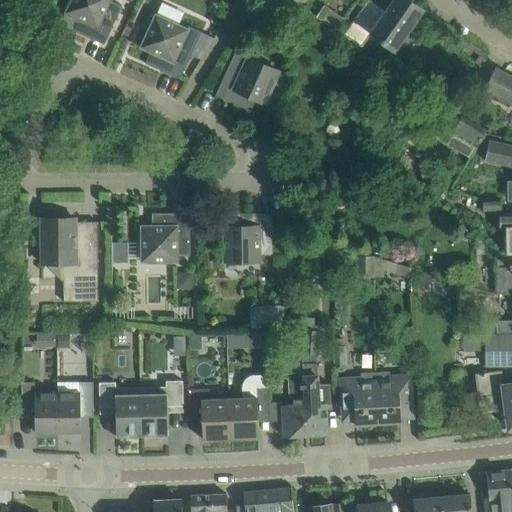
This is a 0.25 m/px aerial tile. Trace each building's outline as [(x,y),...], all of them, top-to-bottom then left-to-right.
[(104,44),(122,5),(110,0),(71,0),(66,12),(75,16),(70,28),(104,44)] [(270,0),(268,0),(263,9),(275,18),(282,8),(270,0)] [(395,50),(424,9),(411,0),(392,0),(385,11),(369,0),(345,33),(344,33),(344,34),(362,46),(371,33),(395,50)] [(325,5),(317,16),(335,29),(343,17),(325,5)] [(156,15),(142,46),(151,51),(146,63),(180,78),(195,46),(206,51),(214,37),(202,31),(188,25),(187,29),(156,15)] [(488,53),(479,47),(470,40),(461,52),(479,65),(488,53)] [(265,103),(279,71),(249,57),(251,54),(237,48),(216,95),(250,111),(256,98),(265,103)] [(511,75),(496,67),(485,89),(511,102),(511,75)] [(476,146),(486,130),(461,116),(452,132),(476,146)] [(410,134),(407,140),(413,144),(416,137),(410,134)] [(511,145),(489,141),(485,160),(511,165),(511,180),(509,181),(509,199),(511,198),(511,145)] [(400,152),(394,169),(401,172),(408,155),(400,152)] [(501,199),(483,200),(484,209),(501,208),(501,199)] [(273,255),(272,212),(234,213),(234,226),(224,226),(225,261),(259,260),(259,255),(273,255)] [(511,212),(501,213),(501,227),(507,227),(508,251),(511,251),(511,212)] [(190,255),(190,213),(152,213),(152,226),(142,226),(142,261),(177,261),(177,255),(190,255)] [(98,301),(98,221),(76,221),(76,218),(65,218),(41,218),(42,263),(64,263),(64,301),(98,301)] [(316,245),(316,267),(338,267),(338,245),(316,245)] [(511,251),(508,251),(497,252),(497,292),(511,292),(511,251)] [(374,254),(358,254),(358,276),(374,276),(374,264),(374,254)] [(382,264),(374,264),(374,276),(382,276),(382,264)] [(194,272),(177,272),(177,289),(194,288),(194,272)] [(298,279),(296,291),(304,292),(306,280),(298,279)] [(280,303),(265,304),(266,320),(281,320),(280,303)] [(511,319),(497,320),(497,333),(511,333),(511,319)] [(264,329),(252,329),(252,341),(264,341),(264,329)] [(200,331),(187,331),(187,349),(200,349),(200,331)] [(69,332),(58,332),(58,345),(69,345),(69,332)] [(511,333),(497,333),(485,333),(486,365),(511,364),(511,333)] [(415,364),(414,342),(402,343),(403,365),(415,364)] [(347,368),(346,346),(334,346),(335,368),(347,368)] [(331,404),(331,398),(330,383),(318,384),(317,362),(302,363),(306,435),(328,434),(326,404),(331,404)] [(306,435),(302,363),(288,364),(289,394),(292,396),(293,403),(282,403),(283,416),(284,436),(306,435)] [(511,427),(511,383),(504,384),(502,369),(476,372),(481,411),(506,408),(509,428),(511,427)] [(414,417),(413,396),(412,372),(388,374),(389,380),(376,380),(378,423),(401,422),(401,418),(414,417)] [(259,437),(258,412),(270,411),(269,385),(268,375),(254,376),(252,376),(250,377),(249,378),(247,379),(246,380),(245,382),(244,383),(243,385),(243,387),(243,397),(229,398),(231,438),(259,437)] [(378,423),(376,380),(363,381),(363,375),(340,376),(342,421),(355,421),(355,424),(378,423)] [(166,387),(141,388),(142,435),(168,435),(168,406),(184,405),(183,380),(166,380),(166,387)] [(94,409),(94,381),(80,381),(80,391),(58,391),(58,432),(81,431),(81,410),(94,409)] [(142,435),(141,388),(116,389),(116,381),(99,382),(100,407),(116,407),(116,436),(142,435)] [(58,432),(58,391),(35,392),(35,382),(22,382),(22,410),(35,410),(35,432),(58,432)] [(231,438),(229,398),(211,399),(210,388),(189,389),(190,415),(202,414),(203,439),(231,438)] [(511,511),(511,493),(510,469),(486,471),(489,491),(490,503),(497,503),(497,511),(511,511)] [(294,511),(294,507),(292,487),(258,490),(259,511),(294,511)] [(259,511),(258,490),(243,492),(245,508),(237,509),(237,511),(259,511)] [(227,511),(227,493),(191,494),(191,511),(227,511)] [(471,511),(470,493),(441,496),(442,511),(471,511)] [(442,511),(441,496),(413,498),(414,511),(442,511)] [(181,511),(181,499),(155,500),(155,511),(181,511)] [(388,511),(387,501),(358,503),(358,511),(388,511)] [(344,511),(344,502),(334,503),(334,511),(344,511)] [(332,511),(331,503),(310,505),(311,511),(332,511)]
